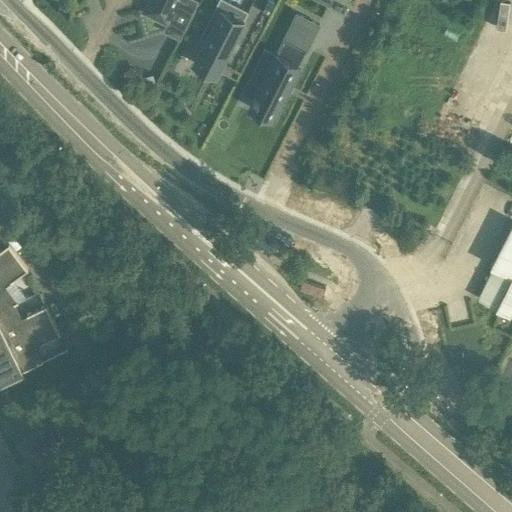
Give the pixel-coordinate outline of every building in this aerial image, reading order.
[(197,0),(148,0),(143,11),(167,23),(174,9),(191,17),(197,0)] [(249,10),(229,0),(217,0),(199,38),(203,41),(193,60),(217,73),(249,10)] [(247,79),(260,85),(257,91),(256,91),(254,95),(255,95),(249,106),(273,117),(319,24),(296,13),(276,53),(263,47),(247,79)] [(511,222),(504,239),(490,265),(494,267),(478,297),(509,314),(511,309),(511,222)] [(0,273),(24,256),(15,243),(0,253),(0,273)] [(33,269),(24,256),(0,273),(0,312),(20,302),(23,301),(23,299),(11,285),(33,269)] [(0,345),(58,319),(51,305),(27,316),(20,302),(0,312),(0,345)] [(58,319),(0,345),(0,382),(1,384),(47,360),(40,344),(65,333),(58,319)]
